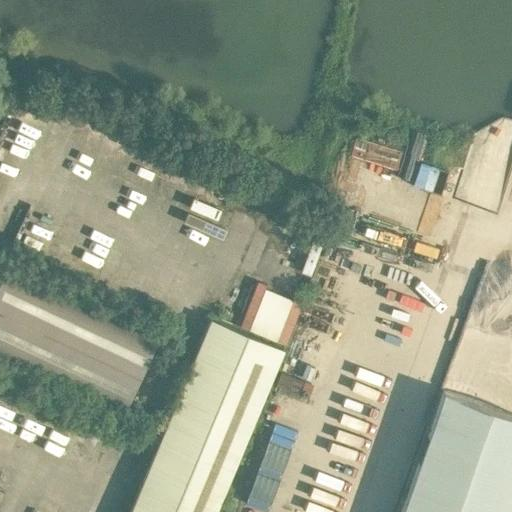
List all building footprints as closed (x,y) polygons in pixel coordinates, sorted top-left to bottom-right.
[(478,144),(499,167),(498,167),(503,172),(508,167),(498,155),(511,142),(511,135),(501,123),(478,144)] [(443,192),(450,170),(418,160),(411,182),(443,192)] [(311,273),(321,238),(309,235),(299,270),(311,273)] [(0,357),(121,413),(152,338),(4,267),(0,275),(0,357)] [(288,343),(299,297),(284,293),(273,340),(288,343)] [(213,511),(281,351),(208,321),(126,511),(213,511)] [(305,396),(311,383),(282,369),(275,382),(305,396)] [(501,511),(511,480),(511,419),(435,394),(395,511),(501,511)] [(271,506),(277,466),(253,462),(247,503),(271,506)]
